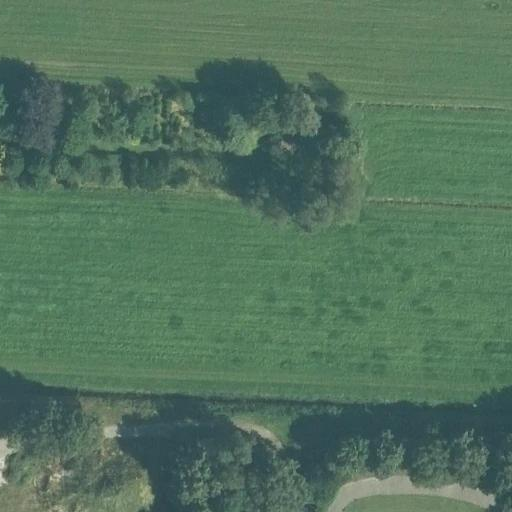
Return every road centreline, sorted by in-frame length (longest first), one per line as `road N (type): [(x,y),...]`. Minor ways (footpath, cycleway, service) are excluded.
road 1 (unclassified): [(280,511),(280,434),(258,416),(0,431)]
road 2 (unclassified): [(502,511),(496,497),(444,470),(411,465),(340,483),(325,511)]
